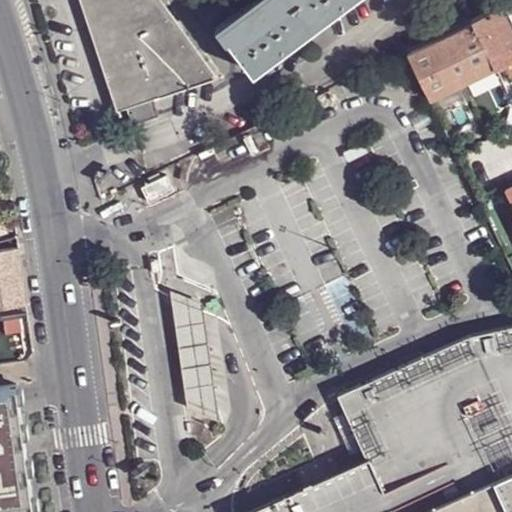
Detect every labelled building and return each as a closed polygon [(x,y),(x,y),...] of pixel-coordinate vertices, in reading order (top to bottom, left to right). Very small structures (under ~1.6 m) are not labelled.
[(124,109),(128,108),(91,0),(81,0),(118,110),(124,109)] [(153,100),(155,101),(161,99),(161,97),(217,78),(160,0),(91,0),(128,108),(153,100)] [(258,0),(222,27),(255,73),(352,0),(258,0)] [(408,52),(430,98),(511,58),(511,27),(503,7),(408,52)] [(159,116),(155,101),(153,100),(128,108),(133,125),(159,116)] [(143,187),(151,203),(176,191),(167,175),(143,187)] [(0,250),(0,305),(27,302),(25,286),(20,251),(20,247),(0,250)] [(205,300),(173,288),(191,407),(222,419),(205,300)] [(34,350),(29,314),(0,318),(0,360),(28,356),(34,350)] [(511,511),(511,322),(470,332),(339,393),(369,457),(254,509),(255,511),(511,511)] [(35,511),(17,387),(0,389),(0,511),(35,511)]
